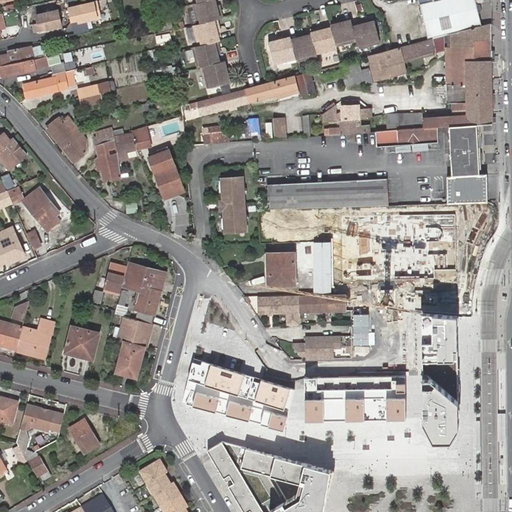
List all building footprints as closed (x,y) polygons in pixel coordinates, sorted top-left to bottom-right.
[(83,0),(64,3),(66,21),(100,16),(98,0),(83,0)] [(221,10),(219,3),(218,0),(195,0),(197,3),(195,4),(199,25),(195,25),(198,41),(204,40),(205,45),(192,48),(196,67),(203,65),(208,89),(234,82),(232,76),(230,66),(227,67),(225,67),(224,60),(219,62),(216,46),(216,41),(218,41),(220,40),(218,32),(220,32),(217,18),(219,18),(225,17),(223,9),(221,10)] [(451,34),(481,27),(478,14),(476,4),(474,0),(442,0),(434,2),(419,6),(422,16),(428,40),(443,36),(451,34)] [(0,28),(4,27),(6,37),(11,37),(6,15),(0,16),(0,28)] [(303,33),(304,35),(297,37),(291,38),(291,36),(284,38),(276,40),(276,37),(267,40),(274,65),(297,59),(298,63),(318,58),(317,55),(338,49),(338,48),(357,43),(358,48),(381,42),(375,16),(365,18),(366,21),(358,23),(352,24),(351,19),(345,21),(331,24),(332,27),(325,28),(311,32),(311,31),(303,33)] [(48,22),(32,26),(35,37),(43,36),(42,32),(57,28),(55,21),(48,22)] [(481,27),(451,34),(452,75),(442,74),(442,85),(442,95),(445,95),(452,95),(452,102),(448,102),(448,109),(466,109),(491,109),(490,24),(481,27)] [(452,75),(451,34),(443,36),(444,49),(442,50),(442,74),(452,75)] [(444,49),(443,36),(428,40),(391,50),(369,56),(374,79),(402,72),(399,62),(402,61),(442,50),(444,49)] [(33,61),(41,59),(47,57),(44,45),(30,48),(33,61)] [(0,68),(33,61),(30,48),(9,53),(10,57),(0,58),(0,68)] [(47,57),(41,59),(43,69),(49,67),(47,57)] [(360,58),(322,68),(325,80),(344,76),(347,83),(365,79),(360,58)] [(33,61),(0,68),(0,79),(43,69),(41,59),(33,61)] [(53,67),(55,75),(65,72),(73,70),(70,63),(53,67)] [(93,66),(76,70),(78,80),(88,78),(88,76),(95,75),(93,66)] [(65,73),(67,83),(68,86),(75,84),(73,70),(65,73)] [(312,71),(298,75),(303,95),(318,91),(312,71)] [(65,72),(55,75),(56,78),(26,85),(29,99),(69,89),(68,86),(67,83),(65,73),(65,72)] [(242,90),(194,102),(196,108),(202,106),(203,113),(279,92),(280,96),(300,91),(296,75),(276,80),(242,90)] [(78,90),(80,100),(99,95),(97,86),(78,90)] [(99,95),(80,100),(83,108),(101,103),(99,95)] [(154,102),(140,105),(142,112),(156,108),(154,102)] [(336,120),(335,105),(323,113),(323,120),(336,120)] [(354,133),(359,132),(359,125),(359,117),(359,107),(359,105),(341,106),(341,115),(336,114),(335,105),(336,120),(341,119),(341,127),(329,128),(330,135),(345,134),(346,133),(354,133)] [(372,107),(359,107),(359,117),(372,114),(372,107)] [(491,123),(491,109),(466,109),(466,114),(423,117),(424,128),(437,127),(448,126),(478,124),(479,124),(491,123)] [(398,130),(424,128),(423,117),(423,114),(397,115),(397,114),(386,115),(387,130),(398,130)] [(244,140),(260,138),(257,116),(247,116),(248,126),(244,126),(244,129),(241,129),(242,133),(244,133),(244,140)] [(273,118),(274,140),(286,139),(285,117),(273,118)] [(47,128),(58,143),(77,129),(69,118),(62,122),(60,118),(47,128)] [(145,135),(156,132),(154,124),(147,125),(148,131),(144,132),(145,135)] [(359,132),(373,131),(372,124),(359,125),(359,132)] [(478,124),(448,126),(451,167),(472,165),(479,157),(479,144),(472,136),(478,124)] [(482,165),(479,124),(478,124),(472,136),(479,144),(479,157),(472,165),(482,165)] [(133,129),(136,146),(158,143),(156,132),(145,135),(144,132),(148,131),(147,125),(133,129)] [(95,131),(98,144),(113,138),(119,135),(118,133),(116,133),(115,127),(95,131)] [(437,127),(424,128),(398,130),(399,142),(425,140),(437,139),(437,127)] [(77,129),(58,143),(73,162),(86,153),(79,145),(86,140),(77,129)] [(117,152),(136,146),(133,129),(129,129),(129,131),(119,135),(113,138),(117,152)] [(207,129),(208,144),(231,142),(231,134),(226,134),(225,129),(207,129)] [(0,138),(0,164),(6,171),(26,155),(12,139),(7,143),(2,137),(0,138)] [(98,155),(97,156),(100,170),(103,169),(107,168),(108,170),(110,180),(121,178),(119,162),(118,158),(117,152),(113,138),(98,144),(96,145),(98,155)] [(138,154),(136,146),(117,152),(118,158),(138,154)] [(163,155),(150,160),(152,165),(165,160),(163,155)] [(183,191),(174,164),(168,167),(165,160),(152,165),(163,197),(183,191)] [(482,174),(482,165),(472,165),(451,167),(451,175),(482,174)] [(17,186),(19,185),(9,172),(0,179),(2,184),(6,191),(17,186)] [(451,175),(446,176),(447,205),(488,204),(487,174),(482,174),(451,175)] [(221,203),(221,208),(221,210),(224,209),(224,217),(225,230),(226,233),(247,232),(246,220),(246,214),(245,195),(245,189),(244,178),(223,179),(223,181),(224,193),(224,201),(220,201),(221,203)] [(267,210),(285,209),(366,207),(387,207),(386,178),(267,184),(267,210)] [(17,186),(6,191),(9,199),(12,205),(21,201),(23,200),(17,186)] [(23,200),(21,201),(47,231),(59,222),(54,216),(59,213),(39,188),(23,200)] [(6,191),(0,193),(0,200),(1,200),(1,202),(9,199),(6,191)] [(125,201),(127,214),(131,213),(131,214),(138,214),(137,202),(128,203),(128,201),(125,201)] [(342,280),(434,279),(434,270),(456,270),(455,215),(341,216),(342,280)] [(12,228),(0,232),(0,263),(6,261),(7,263),(24,255),(12,228)] [(25,234),(32,249),(39,245),(33,231),(30,232),(25,234)] [(331,266),(331,242),(298,242),(299,295),(316,294),(315,267),(331,266)] [(267,253),(268,286),(295,285),(295,253),(267,253)] [(164,272),(128,263),(127,268),(122,287),(139,291),(135,308),(139,310),(155,314),(163,282),(162,282),(164,272)] [(122,287),(127,268),(115,265),(113,271),(110,270),(106,288),(120,292),(122,287)] [(122,291),(118,305),(123,306),(127,292),(122,291)] [(102,295),(94,293),(91,304),(99,306),(102,295)] [(300,314),(350,312),(350,310),(345,310),(345,295),(259,298),(260,312),(260,315),(287,314),(288,314),(300,314)] [(13,318),(23,321),(28,301),(16,306),(13,318)] [(155,314),(139,310),(136,319),(153,324),(155,314)] [(191,327),(209,332),(207,338),(235,346),(241,325),(195,312),(191,327)] [(288,314),(287,314),(288,323),(300,323),(300,314),(288,314)] [(423,340),(423,359),(455,359),(457,354),(456,315),(433,314),(433,340),(423,340)] [(144,348),(147,348),(153,324),(136,319),(124,316),(118,341),(124,342),(144,348)] [(21,328),(15,349),(32,354),(33,351),(44,354),(53,323),(40,320),(38,327),(42,328),(40,333),(37,332),(21,328)] [(0,343),(0,344),(15,349),(21,328),(20,327),(0,321),(0,342),(0,343)] [(98,333),(70,326),(63,351),(92,359),(98,333)] [(292,343),(292,347),(303,361),(334,359),(333,349),(341,349),(340,336),(304,336),(305,343),(292,343)] [(141,359),(144,348),(124,342),(116,372),(134,377),(136,378),(141,359)] [(297,386),(194,359),(182,402),(286,430),(297,386)] [(409,375),(306,376),(306,419),(409,418),(409,375)] [(431,377),(423,377),(424,420),(435,439),(452,439),(460,428),(459,399),(431,377)] [(0,402),(0,419),(11,423),(17,402),(6,399),(5,404),(0,402)] [(21,423),(59,434),(65,411),(27,400),(21,423)] [(99,444),(90,428),(87,431),(81,422),(70,429),(84,452),(99,444)] [(32,426),(22,424),(17,444),(18,446),(25,457),(26,451),(32,426)] [(207,450),(243,511),(323,511),(335,471),(221,441),(207,450)] [(27,461),(27,460),(25,457),(18,446),(12,450),(20,465),(27,461)] [(31,456),(28,459),(30,462),(39,456),(36,450),(31,456)] [(51,476),(39,456),(30,462),(40,480),(43,478),(44,480),(51,476)] [(166,473),(159,461),(139,473),(146,485),(146,486),(152,497),(153,497),(160,508),(162,511),(187,511),(186,509),(187,508),(173,484),(171,485),(165,474),(166,473)] [(113,511),(103,495),(82,508),(84,511),(113,511)]
